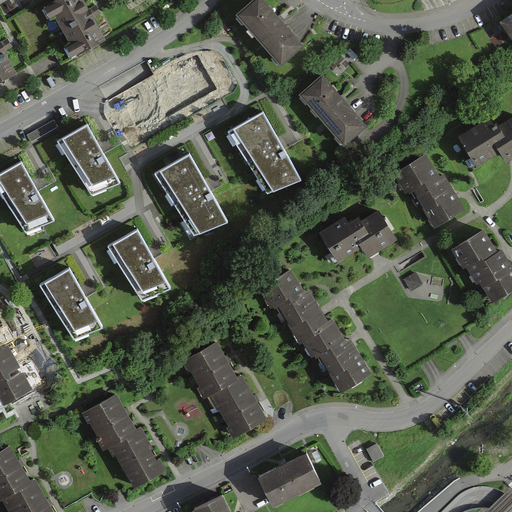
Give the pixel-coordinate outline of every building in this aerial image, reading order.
[(92,7),(89,8),(84,0),(52,0),(48,3),(49,5),(45,7),(50,15),(54,13),(72,43),(67,46),(72,54),(77,52),(78,54),(88,48),(93,48),(94,44),(107,37),(94,16),(96,15),(92,7)] [(298,46),(256,0),(248,0),(231,16),(276,66),(298,46)] [(291,18),(303,34),(314,26),(302,9),(291,18)] [(0,81),(4,82),(5,78),(15,72),(4,51),(7,50),(1,40),(0,40),(0,81)] [(360,126),(316,79),(292,101),(336,148),(360,126)] [(266,195),(297,179),(263,114),(232,130),(266,195)] [(507,164),(511,161),(511,121),(493,132),(487,122),(461,138),(478,166),(500,153),(507,164)] [(120,182),(87,125),(59,140),(92,198),(120,182)] [(394,173),(406,192),(411,189),(435,227),(466,207),(445,172),(439,176),(437,174),(439,173),(426,153),(394,173)] [(226,225),(189,160),(158,177),(194,242),(226,225)] [(21,162),(0,173),(0,187),(26,234),(53,219),(21,162)] [(378,212),(363,222),(360,218),(349,225),(346,220),(321,236),(339,264),(363,250),(369,260),(397,242),(378,212)] [(139,230),(113,247),(149,304),(176,286),(139,230)] [(478,284),(481,282),(492,301),(511,288),(511,267),(510,265),(511,264),(503,249),(498,252),(484,230),(451,251),(462,268),(466,266),(478,284)] [(306,333),(334,316),(313,283),(309,286),(294,262),(262,282),(274,302),(280,298),(283,303),(303,335),(306,333)] [(73,268),(46,286),(82,339),(108,322),(73,268)] [(334,316),(306,333),(317,351),(321,348),(344,385),(375,366),(355,333),(352,335),(338,313),(334,316)] [(211,388),(235,375),(216,340),(186,356),(205,391),(211,388)] [(7,341),(1,344),(0,345),(0,402),(31,386),(7,341)] [(240,372),(235,375),(211,388),(235,432),(264,416),(240,372)] [(114,439),(133,429),(115,396),(87,411),(105,444),(114,439)] [(133,429),(114,439),(138,483),(165,469),(141,424),(133,429)] [(383,455),(376,443),(366,449),(373,460),(383,455)] [(0,494),(4,492),(29,478),(9,444),(0,449),(0,494)] [(304,450),(257,474),(271,504),(319,480),(304,450)] [(53,511),(33,476),(29,478),(4,492),(15,511),(53,511)] [(229,511),(221,493),(191,507),(192,511),(229,511)]
